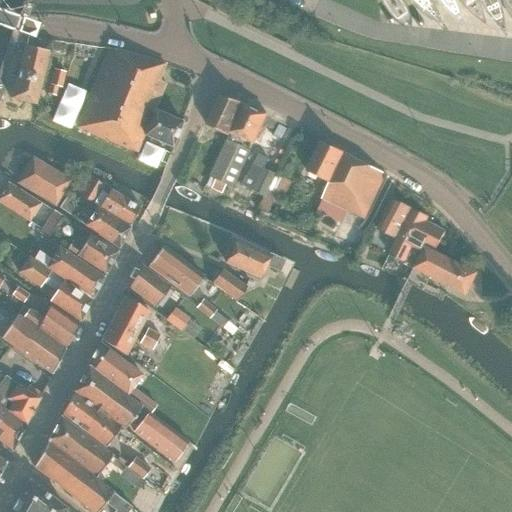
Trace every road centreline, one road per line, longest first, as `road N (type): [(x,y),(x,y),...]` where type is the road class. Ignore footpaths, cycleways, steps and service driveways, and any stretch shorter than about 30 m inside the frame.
road 1 (unclassified): [(21,466),(130,258),(216,69)]
road 2 (tertiary): [(511,273),(431,186),(216,69)]
road 3 (tertiary): [(0,17),(120,38),(216,69)]
